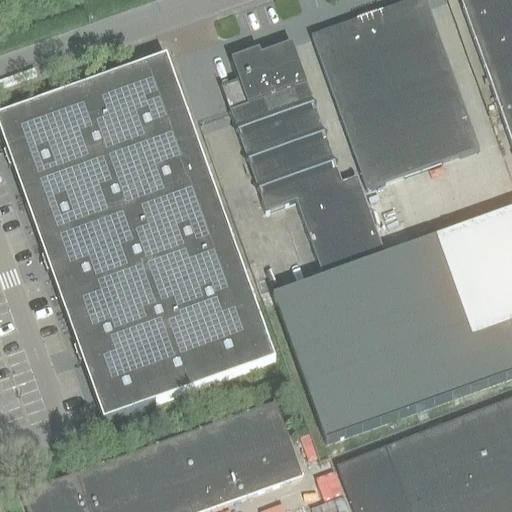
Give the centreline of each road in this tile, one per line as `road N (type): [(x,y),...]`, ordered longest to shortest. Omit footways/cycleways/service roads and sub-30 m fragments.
road 1 (unknown): [(166,14),(263,270)]
road 2 (unclassified): [(0,73),(206,0)]
